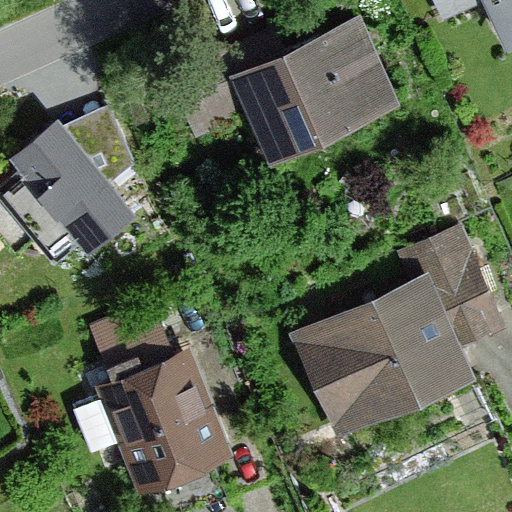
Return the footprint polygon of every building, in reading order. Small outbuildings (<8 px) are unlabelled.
[(511,0),(483,0),(507,55),(511,53),(511,0)] [(394,107),(354,18),(227,76),(268,165),(394,107)] [(59,122),(9,162),(88,259),(138,219),(59,122)] [(392,260),(405,289),(294,338),(340,441),(474,381),(458,345),(506,324),(463,228),(392,260)] [(229,455),(187,355),(98,392),(140,493),(229,455)]
